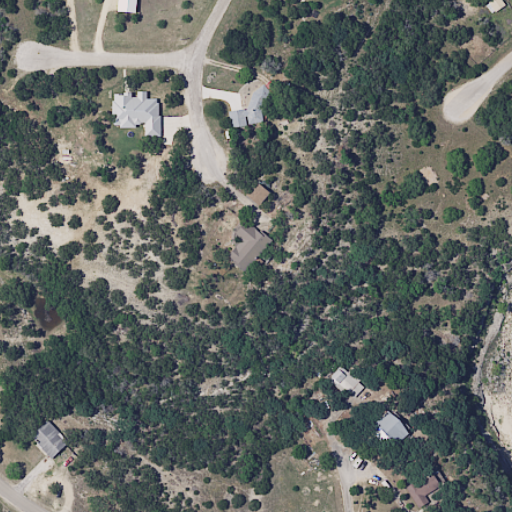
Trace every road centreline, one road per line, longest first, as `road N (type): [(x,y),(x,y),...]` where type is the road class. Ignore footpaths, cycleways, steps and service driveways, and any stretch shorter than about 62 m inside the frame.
road 1 (residential): [(217,174),(199,67),(228,0)]
road 2 (residential): [(201,59),(24,56)]
